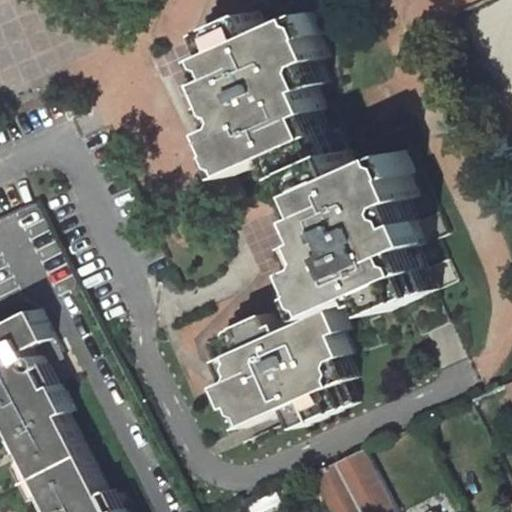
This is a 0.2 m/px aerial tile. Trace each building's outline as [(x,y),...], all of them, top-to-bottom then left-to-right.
[(407,152),(365,170),(335,107),(329,110),(319,88),(333,82),(324,60),(334,56),(324,34),(330,32),(320,9),(276,28),(268,9),(204,38),(213,59),(221,75),(212,81),(234,127),(226,130),(246,173),(286,156),(294,176),(304,198),(315,194),(325,215),(320,218),(330,238),(315,245),(325,265),(316,271),(324,290),(318,294),(329,316),(289,334),(280,312),(231,335),(241,356),(233,360),(241,380),(231,384),(250,427),(298,405),(303,416),(308,427),(365,401),(355,379),(364,376),(354,354),(360,351),(351,331),(359,328),(351,307),(378,294),(382,302),(386,299),(392,312),(446,288),(428,245),(441,240),(431,217),(428,218),(418,198),(427,195),(407,152)] [(113,492),(73,413),(80,410),(66,383),(59,387),(48,367),(49,367),(50,366),(51,365),(52,364),(52,363),(53,362),(53,361),(53,360),(53,358),(66,351),(45,310),(0,333),(0,403),(3,402),(29,452),(34,461),(38,459),(48,478),(56,494),(51,496),(59,511),(131,511),(129,508),(123,511),(113,492)] [(48,367),(59,387),(66,383),(53,358),(53,360),(53,361),(53,362),(52,363),(52,364),(51,365),(50,366),(49,367),(48,367)] [(337,511),(377,511),(384,509),(398,502),(371,449),(319,473),(337,511)] [(36,480),(38,483),(48,478),(38,459),(34,461),(29,452),(24,455),(36,480)] [(56,494),(48,478),(38,483),(46,499),(51,496),(56,494)] [(129,508),(119,489),(113,492),(123,511),(129,508)] [(251,505),(254,511),(262,511),(284,501),(279,491),(251,505)]
